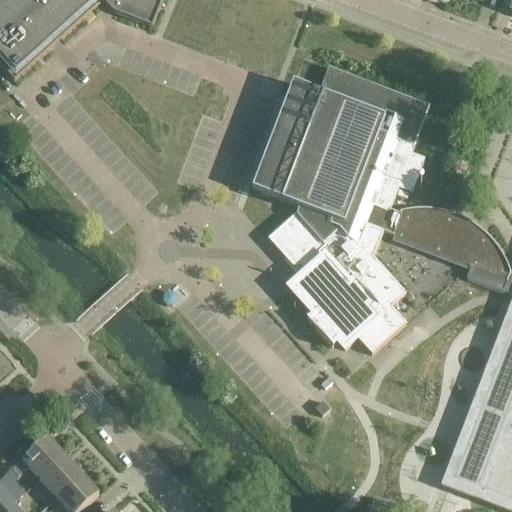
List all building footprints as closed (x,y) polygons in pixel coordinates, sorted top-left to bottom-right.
[(5,0),(0,5),(0,68),(14,85),(52,51),(48,47),(58,38),(61,42),(97,10),(94,7),(101,1),(114,15),(153,30),(164,0),(5,0)] [(234,0),(176,0),(167,25),(279,68),(296,23),(234,0)] [(355,201),(390,214),(399,190),(412,195),(425,161),(412,156),(430,108),(328,70),(319,96),(294,86),(253,194),(299,211),(345,229),(355,201)] [(297,217),(268,242),(286,262),(292,268),(293,270),(296,270),(298,270),(301,269),(307,276),(300,282),(290,291),(315,320),(310,324),(310,323),(308,324),(332,350),(333,349),(332,348),(337,344),(345,353),(357,341),(372,357),(376,354),(387,344),(406,326),(392,311),(408,298),(374,261),(376,258),(385,235),(394,238),(470,267),(469,270),(498,281),(507,285),(510,279),(511,278),(504,262),(495,248),(483,235),(469,225),(453,218),(440,215),(427,213),(414,214),(401,216),(401,219),(391,215),(355,201),(348,221),(345,229),(299,211),(297,217)] [(247,208),(245,214),(248,219),(254,221),(259,218),(260,213),(258,207),(252,206),(247,208)] [(508,305),(440,484),(511,511),(511,290),(476,276),(472,291),(508,305)] [(23,463),(13,473),(19,480),(29,471),(40,483),(65,460),(47,441),(39,449),(35,445),(31,448),(24,439),(14,448),(26,460),(23,463)] [(81,479),(65,460),(40,483),(57,501),(81,479)] [(81,479),(57,501),(66,511),(83,511),(99,498),(81,479)] [(0,485),(0,508),(3,511),(7,511),(16,504),(0,485)] [(461,499),(456,511),(485,511),(487,509),(461,499)]
